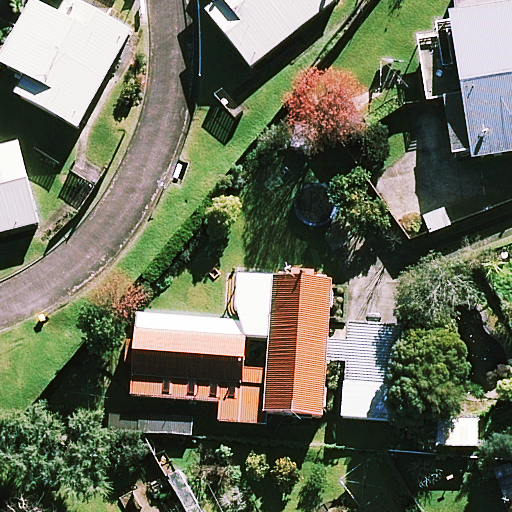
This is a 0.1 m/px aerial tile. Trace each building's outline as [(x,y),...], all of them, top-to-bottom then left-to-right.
[(66,0),(57,18),(34,5),(0,67),(0,70),(26,84),(16,102),(77,136),(132,37),(66,0)] [(217,0),(224,8),(207,21),(250,73),(337,3),(334,0),(217,0)] [(511,0),(447,0),(465,105),(446,107),(457,174),(511,165),(511,0)] [(0,155),(0,239),(37,230),(17,151),(0,155)] [(329,284),(240,279),(238,325),(137,319),(132,405),(220,410),(219,429),(263,431),(263,423),(322,426),(329,284)] [(478,454),(477,425),(438,425),(439,454),(478,454)]
